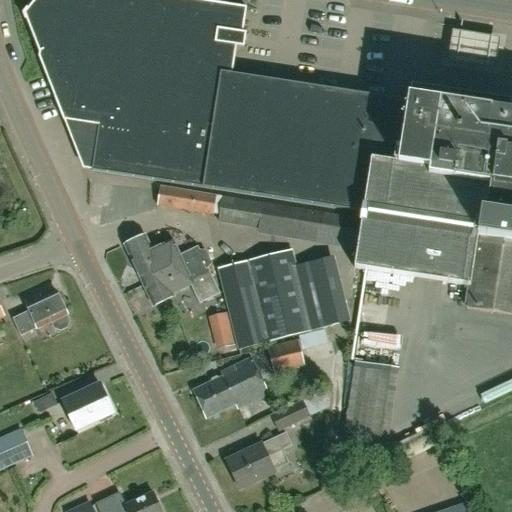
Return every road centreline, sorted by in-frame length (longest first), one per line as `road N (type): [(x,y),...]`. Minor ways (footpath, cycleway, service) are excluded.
road 1 (residential): [(171,432),(79,247)]
road 2 (residential): [(79,247),(0,71)]
road 3 (residential): [(171,432),(55,491),(42,511)]
